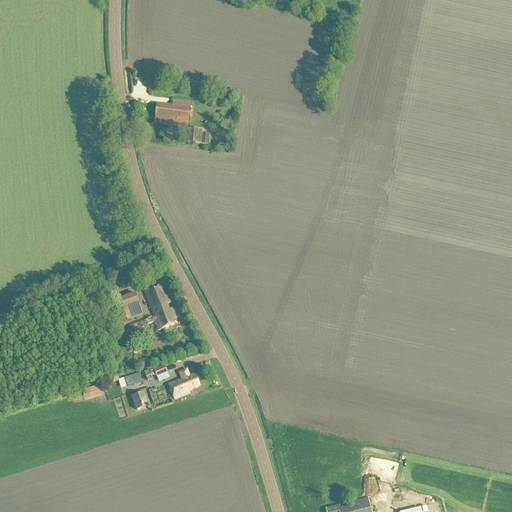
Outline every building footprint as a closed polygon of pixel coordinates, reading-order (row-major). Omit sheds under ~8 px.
[(188,125),(190,105),(173,103),(172,108),(157,107),(155,124),(175,126),(175,124),(188,125)] [(203,131),(186,129),(184,144),(209,146),(210,135),(203,135),(203,131)] [(152,320),(151,319),(147,321),(141,324),(142,327),(147,325),(148,326),(154,324),(158,332),(174,326),(172,321),(175,320),(173,316),(174,315),(172,310),(169,311),(167,306),(170,304),(162,285),(145,292),(154,319),(152,320)] [(135,295),(119,300),(127,322),(143,316),(135,295)] [(132,328),(136,337),(144,334),(144,332),(149,330),(148,326),(147,325),(142,327),(141,324),(132,328)] [(101,354),(103,350),(101,345),(97,343),(92,345),(90,348),(92,353),(96,356),(101,354)] [(156,378),(168,374),(165,367),(154,372),(156,378)] [(179,374),(182,381),(168,387),(174,401),(190,394),(189,393),(200,388),(195,376),(189,378),(187,371),(179,374)] [(150,372),(144,375),(147,382),(153,380),(150,372)] [(127,389),(143,384),(140,374),(125,379),(127,389)] [(84,399),(97,395),(104,393),(102,386),(82,392),(84,399)] [(136,412),(149,408),(144,394),(132,398),(136,412)] [(111,401),(116,419),(128,415),(123,398),(111,401)] [(371,511),(368,499),(325,510),(325,511),(371,511)]
